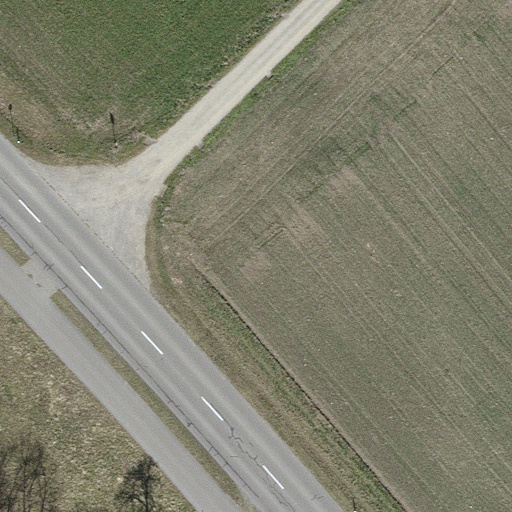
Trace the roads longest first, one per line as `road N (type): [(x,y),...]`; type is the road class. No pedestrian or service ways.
road 1 (tertiary): [(304,511),(0,180)]
road 2 (track): [(317,0),(30,292)]
